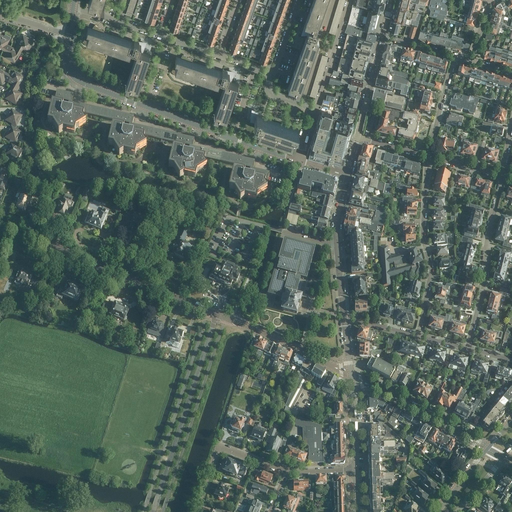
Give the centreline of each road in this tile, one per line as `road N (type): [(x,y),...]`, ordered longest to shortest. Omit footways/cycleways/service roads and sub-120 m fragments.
road 1 (tertiary): [(296,159),(77,80),(68,67),(68,36)]
road 2 (secondary): [(216,315),(0,222)]
road 3 (unclassified): [(153,511),(216,315)]
road 4 (residential): [(418,335),(431,276),(427,156)]
road 5 (residential): [(469,347),(501,175)]
road 6 (secondary): [(489,450),(351,376)]
road 7 (secondary): [(351,376),(216,315)]
road 8 (tertiary): [(344,317),(337,221),(347,175)]
road 9 (residential): [(196,511),(217,447),(287,472)]
